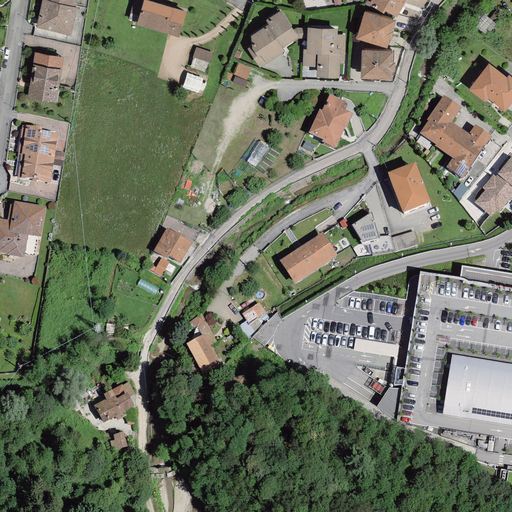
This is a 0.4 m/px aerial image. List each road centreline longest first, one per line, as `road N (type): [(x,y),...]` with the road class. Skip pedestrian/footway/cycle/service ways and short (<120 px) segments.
road 1 (unclassified): [(366,144),(267,191),(172,289),(142,365),(149,511)]
road 2 (residential): [(217,307),(274,233),(323,203),(362,192),(376,172)]
road 3 (unclassified): [(436,0),(366,144)]
